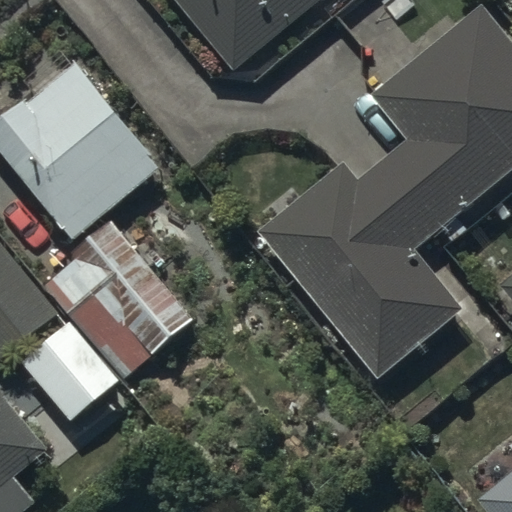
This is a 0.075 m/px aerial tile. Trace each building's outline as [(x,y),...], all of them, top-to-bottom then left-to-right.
[(170,0),(237,81),(335,0),(170,0)] [(348,177),(263,247),(384,393),(467,324),(416,263),(511,184),(511,47),(489,20),(378,111),(412,152),(362,193),(348,177)] [(77,76),(0,141),(0,161),(77,253),(165,179),(77,76)] [(78,268),(46,296),(126,387),(153,364),(156,366),(197,331),(112,233),(76,265),(78,268)] [(0,254),(0,374),(1,375),(60,324),(0,254)] [(75,337),(26,377),(76,436),(124,396),(75,337)] [(0,511),(33,511),(20,495),(53,468),(3,406),(0,408),(0,511)] [(511,511),(511,486),(481,511),(511,511)]
